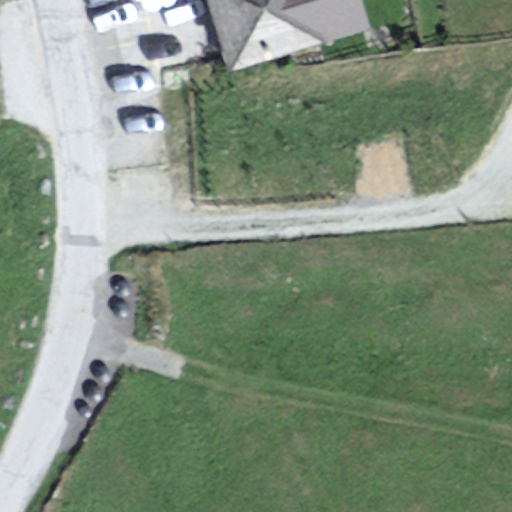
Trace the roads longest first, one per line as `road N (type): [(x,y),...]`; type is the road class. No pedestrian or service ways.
road 1 (unclassified): [(43,0),(62,59),(79,232),(75,317),(47,408),(1,511)]
road 2 (track): [(75,317),(191,368),(341,511)]
road 3 (track): [(191,368),(511,423)]
